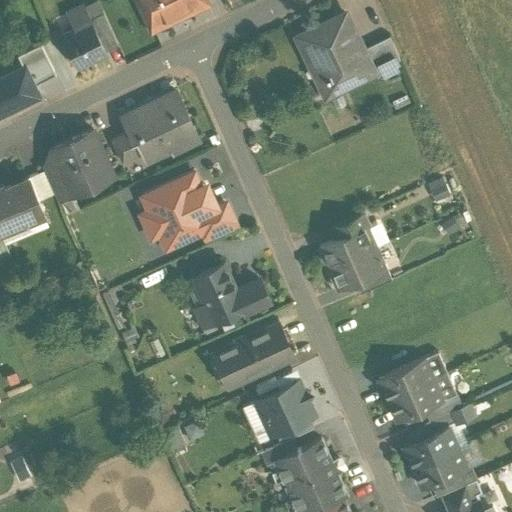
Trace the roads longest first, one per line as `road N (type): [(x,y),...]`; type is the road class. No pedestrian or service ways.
road 1 (residential): [(195,44),(398,511)]
road 2 (residential): [(0,141),(195,44)]
